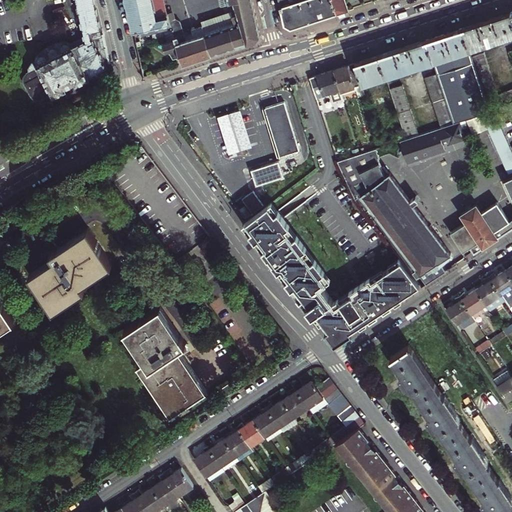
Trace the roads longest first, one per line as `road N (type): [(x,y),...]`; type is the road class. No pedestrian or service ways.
road 1 (residential): [(142,115),(323,349)]
road 2 (residential): [(78,511),(323,349)]
road 3 (residential): [(331,360),(511,239)]
road 4 (secondary): [(278,66),(484,0)]
road 5 (residential): [(331,360),(452,511)]
road 6 (secondary): [(446,0),(275,53)]
road 7 (secondary): [(0,193),(142,115)]
road 8 (secondary): [(134,96),(0,174)]
road 9 (secondary): [(275,53),(134,96)]
road 10 (secondary): [(142,115),(278,66)]
